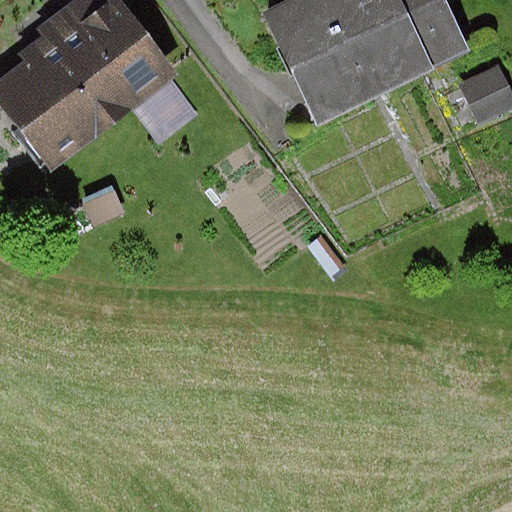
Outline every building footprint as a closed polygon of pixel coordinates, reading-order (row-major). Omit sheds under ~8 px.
[(178,77),(120,0),(82,0),(39,33),(44,39),(20,57),(26,65),(0,84),(0,105),(52,174),(134,112),(161,147),(200,117),(173,81),(178,77)] [(293,0),(266,13),(321,127),(473,53),(447,0),(293,0)] [(511,110),(511,92),(501,68),(460,87),(478,126),(511,110)] [(126,213),(115,186),(83,200),(94,227),(97,226),(126,213)] [(346,270),(320,238),(306,249),(332,281),(346,270)]
